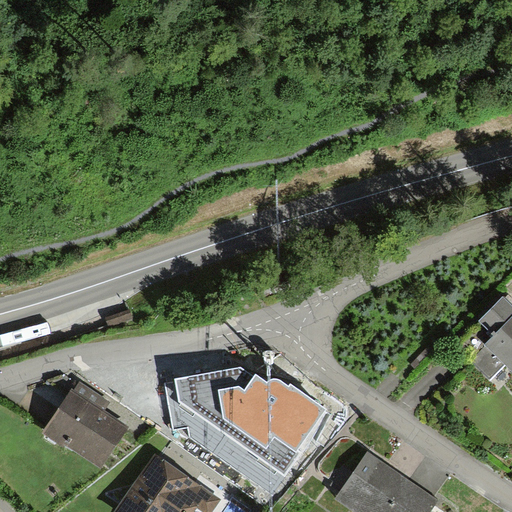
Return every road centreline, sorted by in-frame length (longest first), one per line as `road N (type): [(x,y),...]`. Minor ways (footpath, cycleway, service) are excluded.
road 1 (tertiary): [(511,158),(275,225),(0,318)]
road 2 (residential): [(286,311),(0,382)]
road 3 (residential): [(286,311),(318,362),(511,495)]
road 4 (residential): [(511,219),(286,311)]
